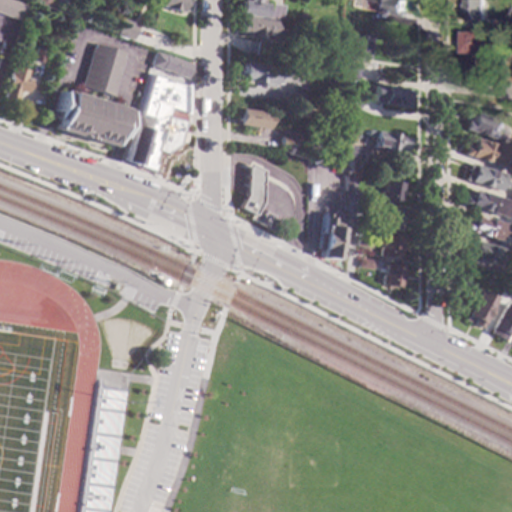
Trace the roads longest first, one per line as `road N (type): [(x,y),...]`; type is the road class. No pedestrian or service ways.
road 1 (residential): [(431,345),(434,0)]
road 2 (secondary): [(493,378),(211,232)]
road 3 (residential): [(211,232),(210,0)]
road 4 (secondary): [(211,232),(0,144)]
